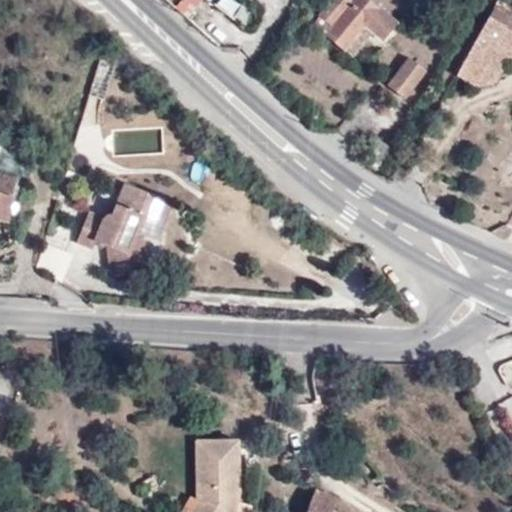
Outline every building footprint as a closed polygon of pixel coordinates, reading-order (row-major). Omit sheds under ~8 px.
[(178,0),(173,5),(185,17),(203,0),(178,0)] [(331,0),(312,23),(343,50),(365,23),(375,31),(384,39),(399,21),(381,5),(379,7),(369,0),(331,0)] [(511,30),(511,17),(494,8),(456,76),(477,88),(509,29),(511,30)] [(352,58),(375,31),(365,23),(343,50),(352,58)] [(495,84),(511,53),(511,30),(509,29),(477,88),(495,84)] [(92,83),(108,88),(120,48),(105,41),(92,83)] [(406,98),(427,70),(411,58),(390,85),(406,98)] [(92,166),(73,148),(66,174),(89,180),(92,166)] [(127,179),(102,169),(98,181),(122,191),(116,204),(111,203),(105,217),(90,211),(77,241),(77,242),(79,243),(92,248),(96,239),(106,244),(111,276),(152,270),(148,241),(141,233),(147,219),(156,222),(166,199),(125,183),(127,179)] [(0,219),(4,221),(17,177),(0,172),(0,219)] [(156,222),(147,219),(141,233),(148,241),(156,222)] [(77,242),(77,241),(53,231),(44,255),(68,270),(79,243),(77,242)] [(41,261),(66,272),(68,270),(44,255),(41,261)] [(0,280),(9,281),(10,264),(0,260),(0,280)] [(235,511),(238,502),(237,444),(200,444),(200,501),(204,503),(199,511),(235,511)] [(86,505),(93,483),(60,473),(53,495),(86,505)] [(316,490),(307,511),(340,511),(334,510),(338,499),(316,490)] [(199,511),(204,503),(200,501),(192,497),(183,511),(199,511)]
